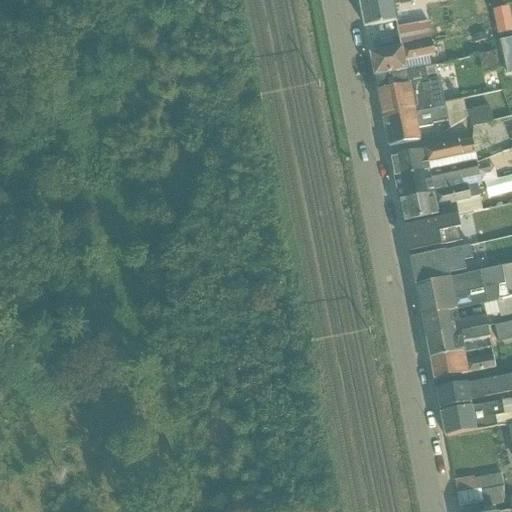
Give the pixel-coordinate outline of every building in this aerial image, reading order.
[(353,0),(358,28),(393,22),(389,0),(353,0)] [(365,78),(401,72),(397,47),(361,52),(365,78)] [(368,90),(374,118),(410,111),(403,83),(368,90)] [(481,110),(487,130),(507,124),(502,104),(481,110)] [(380,147),(416,139),(410,111),(374,118),(380,147)] [(383,157),(387,180),(423,173),(418,150),(383,157)] [(511,154),(497,159),(502,179),(511,176),(511,154)] [(391,200),(427,194),(423,173),(387,180),(391,200)] [(396,223),(431,216),(427,194),(391,200),(396,223)] [(402,253),(438,247),(434,222),(398,228),(402,253)] [(485,257),(502,257),(502,244),(485,245),(485,257)] [(407,285),(445,278),(440,251),(402,258),(407,285)] [(407,285),(413,319),(451,311),(445,278),(407,285)] [(417,339),(455,331),(451,311),(413,319),(417,339)] [(417,339),(421,360),(460,352),(455,331),(417,339)] [(426,383),(464,375),(460,352),(421,360),(426,383)] [(432,410),(464,403),(460,385),(428,391),(432,410)] [(436,436),(469,430),(465,409),(432,416),(436,436)] [(509,465),(511,464),(511,425),(501,428),(509,465)] [(511,477),(470,476),(468,503),(511,504),(511,477)]
